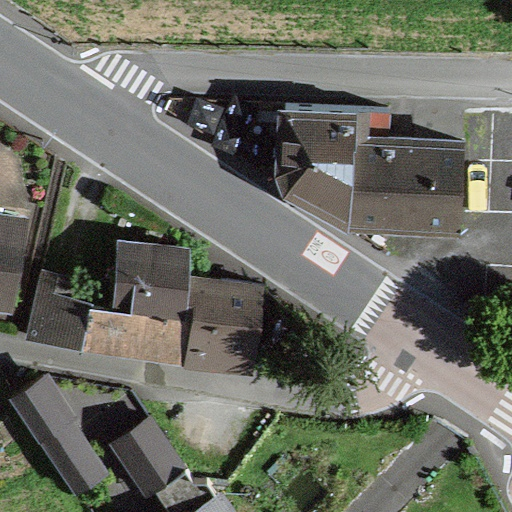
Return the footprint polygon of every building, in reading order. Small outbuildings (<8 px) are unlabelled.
[(407,212),(413,134),(391,133),(358,131),(358,115),(358,99),(289,96),(285,160),(291,178),(347,209),(407,212)] [(358,99),(358,115),(392,117),(392,101),(358,99)] [(511,105),(468,104),(465,137),(462,216),(499,217),(501,175),(503,141),(511,141),(511,105)] [(358,131),(391,133),(392,117),(358,115),(358,131)] [(462,216),(465,137),(413,134),(407,212),(462,216)] [(511,175),(511,141),(503,141),(501,175),(511,175)] [(27,213),(0,208),(0,293),(16,296),(27,213)] [(118,295),(137,297),(196,303),(199,270),(188,269),(191,241),(123,235),(118,295)] [(91,335),(94,297),(74,295),(76,274),(42,269),(34,327),(91,335)] [(196,303),(192,348),(255,357),(264,278),(199,270),(196,303)] [(137,302),(94,297),(91,335),(192,348),(196,303),(137,297),(137,299),(137,302)] [(16,386),(80,478),(104,461),(43,368),(16,386)] [(200,468),(235,472),(240,402),(191,397),(188,449),(200,468)] [(153,482),(156,478),(186,458),(153,411),(119,433),(153,482)] [(220,485),(208,470),(198,469),(189,456),(186,458),(156,478),(180,511),(220,485)] [(239,511),(220,485),(180,511),(179,511),(239,511)]
